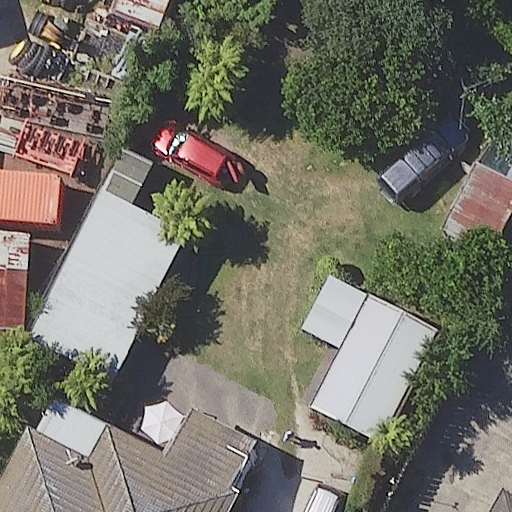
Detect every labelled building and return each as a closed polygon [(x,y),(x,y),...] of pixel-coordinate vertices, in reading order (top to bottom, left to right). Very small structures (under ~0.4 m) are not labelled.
[(177,0),(118,0),(115,8),(162,31),(177,0)] [(194,236),(105,192),(34,337),(122,381),(194,236)] [(0,311),(38,313),(41,226),(0,224),(0,311)] [(444,327),(335,271),(306,326),(346,347),(316,405),(386,441),(444,327)] [(193,413),(173,453),(49,391),(0,488),(0,511),(228,511),(261,447),(193,413)] [(511,511),(511,498),(508,496),(499,511),(511,511)]
